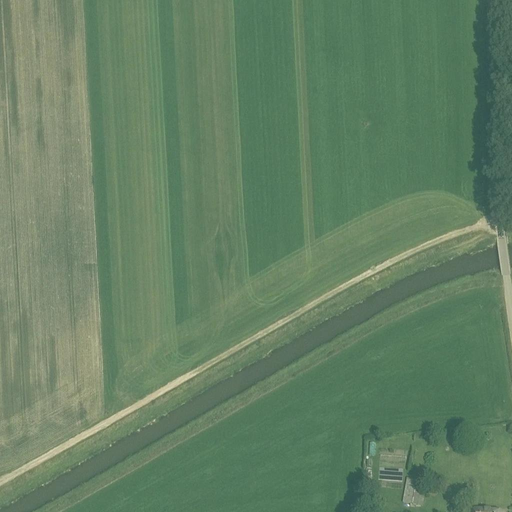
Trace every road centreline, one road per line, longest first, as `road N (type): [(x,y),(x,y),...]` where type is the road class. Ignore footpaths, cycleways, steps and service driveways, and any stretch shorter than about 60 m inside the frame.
road 1 (track): [(499,230),(469,231),(389,262),(16,471)]
road 2 (unclassified): [(511,316),(499,236),(494,0)]
